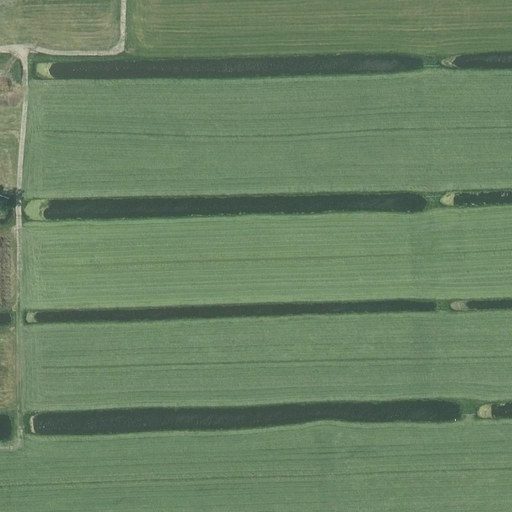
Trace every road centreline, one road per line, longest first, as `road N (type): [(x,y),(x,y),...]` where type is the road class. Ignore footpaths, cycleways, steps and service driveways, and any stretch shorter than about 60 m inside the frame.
road 1 (track): [(0,50),(22,47),(25,102),(17,203),(19,445),(0,448)]
road 2 (track): [(22,47),(116,52),(124,0)]
